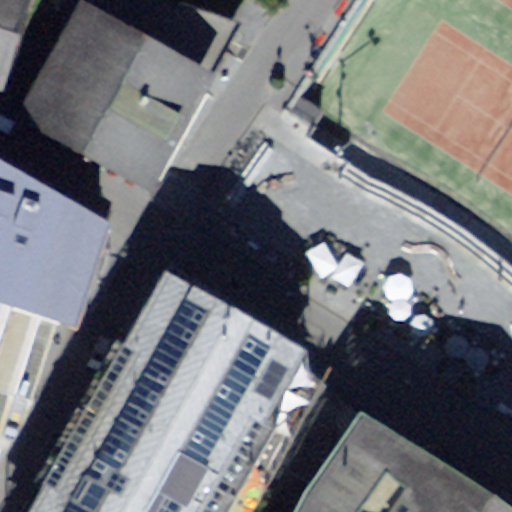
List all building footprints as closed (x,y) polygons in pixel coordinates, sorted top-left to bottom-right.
[(0,0),(0,64),(18,0),(0,0)] [(210,53),(111,0),(62,0),(10,96),(147,170),(210,53)] [(472,75),(476,62),(362,28),(447,93),(427,97),(509,121),(497,136),(486,133),(511,152),(511,0),(493,0),(500,38),(472,75)] [(0,420),(99,225),(0,183),(0,420)] [(153,282),(19,511),(195,511),(280,354),(153,282)] [(508,511),(333,413),(284,511),(508,511)]
